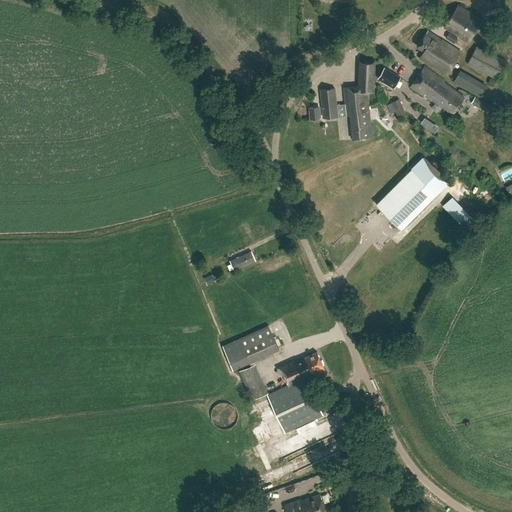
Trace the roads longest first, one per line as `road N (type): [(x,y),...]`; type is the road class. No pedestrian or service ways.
road 1 (unclassified): [(359,367),(272,155),(292,93),(397,28),(424,0)]
road 2 (track): [(272,155),(172,32),(143,15),(81,0)]
road 3 (unclassified): [(464,511),(404,456),(359,367)]
road 4 (unclassified): [(351,511),(359,367)]
